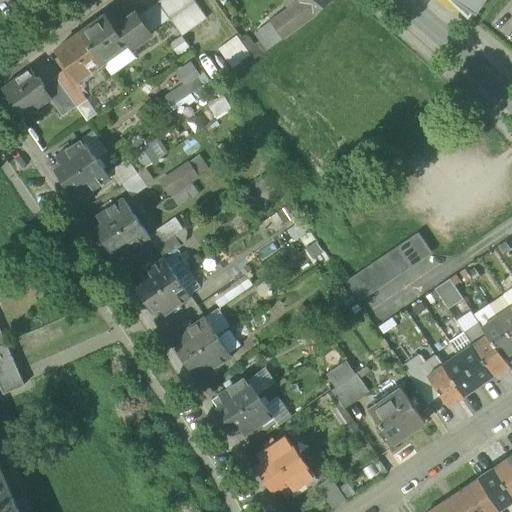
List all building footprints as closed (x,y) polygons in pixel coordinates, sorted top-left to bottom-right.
[(161,0),(159,2),(171,19),(179,13),(169,0),(161,0)] [(169,0),(179,13),(188,8),(182,0),(169,0)] [(272,21),(284,39),(317,15),(329,0),(300,0),(300,1),(288,9),(272,21)] [(286,0),(283,4),(288,9),(300,1),(300,0),(286,0)] [(450,0),(469,18),(473,11),(457,0),(450,0)] [(457,0),(473,11),(477,13),(486,0),(457,0)] [(208,19),(196,1),(188,8),(200,25),(208,19)] [(158,3),(139,16),(151,32),(170,19),(158,3)] [(200,25),(188,8),(179,13),(191,31),(200,25)] [(137,13),(116,28),(128,46),(132,43),(135,47),(152,34),(151,32),(139,16),(137,13)] [(191,31),(179,13),(171,19),(183,36),(191,31)] [(104,63),(128,46),(116,28),(106,15),(82,32),(104,63)] [(269,49),(284,39),(272,21),(256,32),(269,49)] [(96,68),(104,63),(82,32),(57,49),(69,66),(66,69),(79,86),(82,84),(80,80),(96,68)] [(238,36),(229,43),(242,62),(252,55),(238,36)] [(189,48),(182,37),(171,44),(179,55),(189,48)] [(246,45),(256,59),(262,54),(252,41),(246,45)] [(233,68),(242,62),(229,43),(219,49),(233,68)] [(137,58),(128,46),(104,63),(113,75),(137,58)] [(176,72),(184,84),(185,86),(200,76),(199,73),(191,62),(176,72)] [(20,112),(25,119),(52,100),(53,99),(45,88),(46,87),(45,85),(39,77),(38,78),(31,68),(3,88),(10,98),(8,99),(18,113),(20,112)] [(57,76),(57,77),(75,102),(85,95),(79,86),(66,69),(57,76)] [(211,81),(204,70),(199,73),(200,76),(185,86),(184,84),(165,97),(173,107),(211,81)] [(78,106),(75,102),(57,77),(45,85),(46,87),(45,88),(53,99),(52,100),(63,117),(78,106)] [(89,100),(85,95),(75,102),(78,106),(79,107),(89,100)] [(231,111),(223,99),(210,108),(218,120),(231,111)] [(99,114),(89,100),(79,107),(89,121),(99,114)] [(83,139),(96,159),(108,151),(95,131),(83,139)] [(158,137),(149,144),(160,159),(169,153),(158,137)] [(55,168),(63,181),(96,159),(83,139),(57,157),(61,164),(55,168)] [(135,153),(145,169),(160,159),(149,144),(135,153)] [(190,161),(200,176),(210,169),(200,154),(190,161)] [(110,178),(96,159),(63,181),(72,194),(79,189),(84,196),(110,178)] [(111,171),(121,186),(123,184),(138,174),(128,159),(111,171)] [(160,182),(170,196),(172,195),(192,181),(200,176),(190,161),(160,182)] [(269,189),(279,182),(271,170),(261,177),(269,189)] [(147,187),(138,174),(123,184),(132,197),(147,187)] [(200,193),(192,181),(172,195),(172,196),(180,207),(200,193)] [(171,213),(180,207),(172,196),(156,207),(171,213)] [(95,228),(104,241),(137,218),(124,198),(97,216),(102,223),(95,228)] [(297,216),(290,205),(278,213),(285,225),(297,216)] [(151,238),(157,248),(176,235),(185,230),(176,217),(149,235),(151,238)] [(149,235),(137,218),(104,241),(113,253),(119,249),(124,256),(151,238),(149,235)] [(307,234),(299,223),(288,230),(296,241),(307,234)] [(419,233),(409,240),(422,260),(433,252),(419,233)] [(183,245),(176,235),(157,248),(164,257),(183,245)] [(409,240),(398,247),(412,267),(422,260),(409,240)] [(324,252),(316,242),(306,250),(314,260),(324,252)] [(398,247),(388,254),(402,274),(412,267),(398,247)] [(388,254),(378,261),(391,281),(402,274),(388,254)] [(170,256),(165,258),(176,275),(186,268),(182,261),(177,257),(170,256)] [(136,287),(145,300),(178,278),(176,275),(165,258),(164,257),(137,276),(143,283),(136,287)] [(378,261),(368,268),(381,288),(391,281),(378,261)] [(368,268),(357,275),(371,294),(381,288),(368,268)] [(189,270),(178,278),(190,295),(201,287),(189,270)] [(359,302),(371,294),(357,275),(346,282),(351,290),(359,302)] [(247,276),(214,298),(220,308),(253,285),(247,276)] [(190,295),(178,278),(145,300),(153,313),(160,308),(165,315),(192,297),(190,295)] [(436,289),(449,309),(464,299),(451,279),(436,289)] [(511,306),(505,295),(490,305),(498,318),(511,308),(511,306)] [(479,323),(483,329),(498,318),(490,305),(474,315),(479,323)] [(511,338),(511,308),(498,318),(511,338)] [(219,309),(205,318),(217,336),(231,326),(219,309)] [(177,348),(186,360),(218,338),(217,336),(205,318),(179,336),(184,343),(177,348)] [(503,357),(511,351),(511,338),(498,318),(483,329),(488,336),(489,336),(503,357)] [(479,323),(465,332),(474,346),(488,336),(483,329),(479,323)] [(230,330),(218,338),(229,354),(241,346),(230,330)] [(459,356),(474,346),(465,332),(450,343),(452,346),(453,347),(453,348),(459,356)] [(488,336),(474,346),(494,375),(509,365),(503,357),(489,336),(488,336)] [(229,354),(218,338),(186,360),(194,373),(201,368),(206,376),(232,358),(229,354)] [(0,347),(0,384),(4,394),(25,385),(7,344),(0,347)] [(452,346),(437,356),(444,366),(459,356),(453,348),(453,347),(452,346)] [(474,346),(459,356),(479,385),(494,375),(474,346)] [(422,366),(426,364),(420,355),(403,366),(416,385),(429,377),(422,366)] [(448,406),(464,395),(444,366),(437,356),(426,364),(422,366),(429,377),(441,395),(448,406)] [(464,395),(479,385),(459,356),(444,366),(464,395)] [(337,388),(357,374),(347,361),(327,374),(337,388)] [(266,367),(247,380),(257,395),(276,382),(266,367)] [(333,390),(345,409),(370,392),(357,373),(357,374),(337,388),(333,390)] [(415,386),(428,404),(441,395),(429,377),(416,385),(415,386)] [(218,407),(226,419),(259,397),(257,395),(247,380),(246,378),(219,396),(224,403),(218,407)] [(371,411),(393,444),(425,422),(403,389),(371,411)] [(345,409),(333,390),(323,397),(343,427),(353,420),(345,409)] [(266,396),(260,399),(273,418),(279,427),(293,418),(279,397),(270,403),(266,396)] [(260,399),(259,397),(226,419),(235,432),(241,428),(246,436),(262,425),(273,418),(260,399)] [(268,435),(279,427),(273,418),(262,425),(268,435)] [(259,467),(267,479),(300,456),(286,437),(260,455),(265,463),(259,467)] [(313,477),(300,456),(267,479),(276,492),(282,487),(287,495),(313,477)] [(511,495),(511,463),(510,460),(495,470),(511,495)] [(0,511),(19,511),(0,468),(0,511)] [(499,509),(511,500),(511,495),(495,470),(480,480),(499,509)] [(347,499),(339,488),(332,477),(318,486),(333,509),(347,499)] [(494,511),(499,509),(480,480),(431,511),(494,511)] [(348,482),(339,488),(347,499),(356,493),(348,482)]
